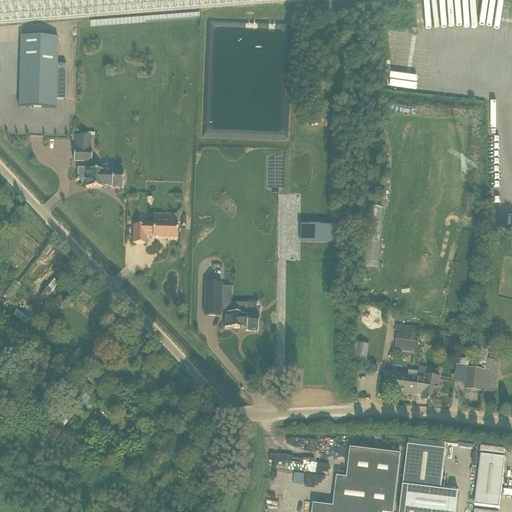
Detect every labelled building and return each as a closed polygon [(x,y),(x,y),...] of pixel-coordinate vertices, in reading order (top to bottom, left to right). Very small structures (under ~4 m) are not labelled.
[(0,0),(0,24),(243,5),(287,2),(316,0),(0,0)] [(459,0),(441,0),(417,2),(419,20),(427,19),(428,28),(462,25),(459,0)] [(66,65),(57,65),(57,44),(53,44),(53,37),(21,37),(20,66),(19,107),(56,108),(56,98),(65,99),(66,65)] [(74,150),(73,161),(91,162),(92,151),(74,150)] [(101,171),(93,171),(84,170),(84,179),(83,188),(99,188),(99,186),(109,187),(109,188),(123,188),(123,172),(112,171),(112,170),(101,170),(101,171)] [(177,239),(177,223),(153,223),(145,223),(145,226),(134,226),(133,244),(145,244),(145,237),(152,237),(152,238),(161,238),(161,239),(177,239)] [(53,279),(43,293),(47,297),(58,283),(53,279)] [(246,316),(246,305),(231,305),(220,304),(221,293),(228,293),(228,288),(221,288),(221,285),(205,285),(204,316),(220,317),(220,314),(226,314),(225,329),(238,329),(238,328),(246,329),(246,331),(257,332),(258,317),(246,316)] [(418,333),(397,331),(395,351),(416,354),(418,333)] [(482,340),(471,348),(479,357),(488,348),(490,341),(482,340)] [(108,383),(130,356),(124,351),(116,361),(109,370),(102,379),(108,383)] [(116,361),(112,357),(104,366),(109,370),(116,361)] [(486,371),(483,392),(494,394),(498,362),(488,360),(486,371)] [(468,368),(465,390),(483,392),(486,371),(475,369),(468,368)] [(419,380),(419,381),(417,395),(423,396),(422,400),(436,403),(440,378),(420,375),(419,380)] [(417,395),(419,381),(419,380),(391,376),(389,391),(417,395)] [(76,405),(86,412),(93,401),(83,394),(76,405)] [(399,511),(456,511),(459,493),(441,491),(446,451),(408,446),(399,511)] [(481,447),(480,454),(506,456),(506,449),(481,447)] [(313,505),(312,511),(393,511),(401,455),(350,449),(347,478),(337,477),(333,507),(313,505)] [(475,506),(489,508),(499,509),(506,459),(481,456),(475,506)]
